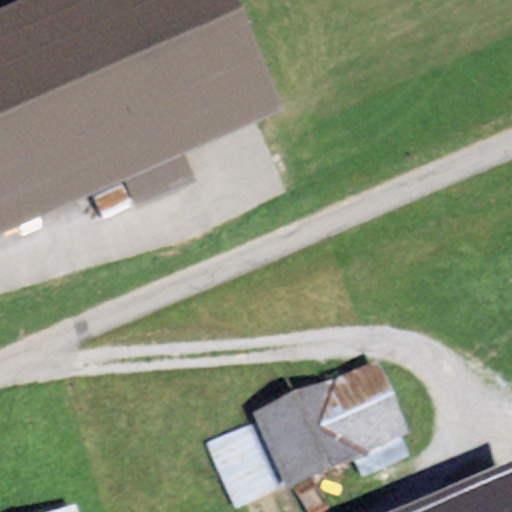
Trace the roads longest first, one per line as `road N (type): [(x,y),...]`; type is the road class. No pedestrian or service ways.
road 1 (track): [(364,511),(421,488),(455,446),(445,382),(399,351),(336,349),(89,372),(47,369),(35,352)]
road 2 (unclassified): [(0,366),(511,148)]
